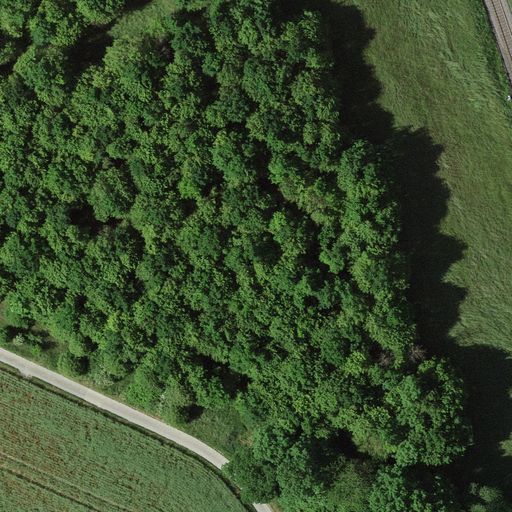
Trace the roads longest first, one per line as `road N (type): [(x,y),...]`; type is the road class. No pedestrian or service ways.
road 1 (motorway): [(0,41),(511,361)]
road 2 (motorway): [(511,287),(59,0)]
road 3 (track): [(0,354),(204,450),(264,511)]
